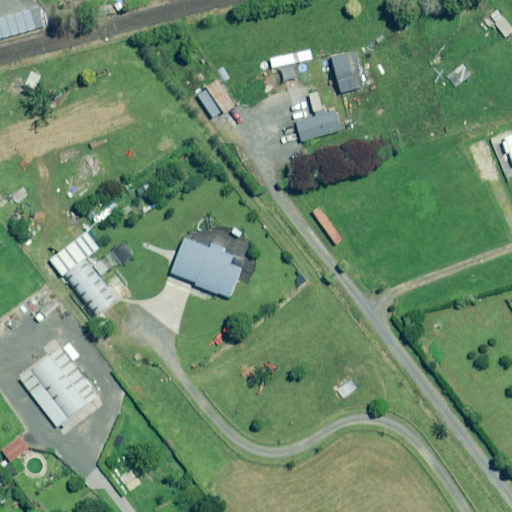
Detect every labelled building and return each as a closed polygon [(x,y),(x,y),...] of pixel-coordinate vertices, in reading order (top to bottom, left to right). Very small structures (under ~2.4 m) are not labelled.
[(511,24),(503,13),(494,20),(507,38),(511,33),(511,24)] [(364,88),(355,52),(333,57),(342,93),(364,88)] [(343,131),(338,109),(297,120),(303,141),(343,131)] [(97,316),(117,300),(86,261),(101,249),(88,232),(51,260),(63,276),(66,275),(97,316)] [(234,256),(187,239),(174,275),(197,283),(196,286),(231,298),(242,268),(231,264),(234,256)] [(134,257),(124,243),(113,251),(123,265),(134,257)] [(115,266),(108,257),(96,266),(102,275),(115,266)] [(98,397),(55,340),(45,348),(50,356),(21,378),(58,427),(98,397)] [(30,449),(21,437),(3,451),(12,462),(30,449)]
